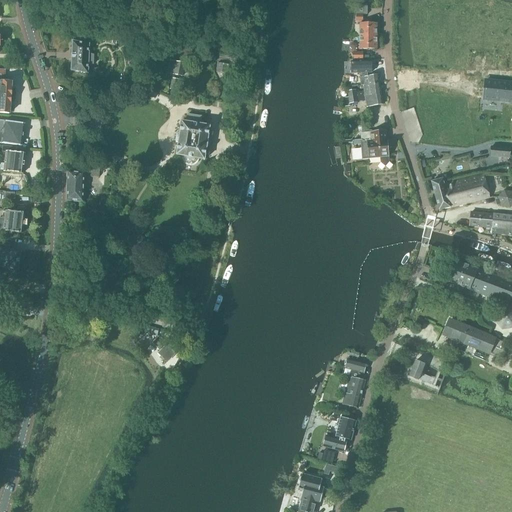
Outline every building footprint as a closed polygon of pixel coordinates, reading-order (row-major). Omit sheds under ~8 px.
[(367,7),(358,7),(356,21),(356,22),(363,22),(363,15),(367,15),(367,7)] [(377,24),(359,24),(359,37),(377,37),(377,24)] [(377,50),(377,37),(359,37),(359,50),(377,50)] [(71,71),(89,74),(89,65),(94,65),(94,55),(89,54),(90,45),(72,41),(71,71)] [(371,61),(351,61),(351,74),(361,73),(362,78),(360,78),(361,86),(363,86),(363,88),(380,85),(379,75),(368,77),(367,73),(372,73),(371,61)] [(183,77),(185,63),(176,62),(176,63),(173,62),(171,69),(175,71),(174,75),(183,77)] [(227,75),(229,65),(218,63),(216,73),(227,75)] [(5,71),(0,70),(0,95),(11,96),(12,83),(4,82),(5,71)] [(185,81),(171,78),(169,89),(182,92),(185,81)] [(511,84),(485,81),(483,99),(511,102),(511,84)] [(382,96),(380,85),(363,88),(364,92),(365,101),(366,107),(383,105),(382,96)] [(356,91),(347,92),(349,105),(357,103),(357,102),(365,101),(364,92),(356,93),(356,91)] [(11,96),(0,95),(0,113),(10,114),(11,96)] [(179,142),(176,156),(183,157),(182,158),(183,160),(183,162),(184,162),(184,163),(185,164),(186,165),(187,165),(189,166),(191,166),(193,166),(195,166),(196,164),(198,163),(198,161),(199,159),(204,160),(207,142),(210,127),(200,125),(201,117),(188,115),(187,123),(182,122),(180,135),(177,134),(176,142),(179,142)] [(0,133),(3,134),(1,143),(22,146),(25,124),(0,121),(0,133)] [(387,141),(387,131),(360,133),(361,140),(354,141),(355,146),(361,145),(362,160),(380,158),(381,163),(385,167),(389,162),(388,148),(392,148),(391,141),(387,141)] [(510,149),(491,147),(490,157),(509,158),(510,149)] [(4,164),(2,164),(1,171),(23,174),(25,154),(15,153),(6,152),(4,164)] [(68,172),(66,201),(84,202),(86,173),(68,172)] [(490,198),(484,175),(459,181),(461,187),(462,187),(466,204),(490,198)] [(431,182),(439,211),(450,208),(445,185),(443,179),(431,182)] [(461,187),(459,181),(445,185),(450,208),(451,208),(466,204),(462,187),(461,187)] [(497,196),(500,206),(510,207),(511,204),(511,190),(504,189),(497,196)] [(15,203),(16,195),(4,194),(3,202),(15,203)] [(0,230),(23,233),(25,214),(6,212),(5,218),(0,217),(0,230)] [(511,216),(471,213),(470,226),(492,229),(491,233),(511,235),(511,216)] [(10,244),(2,242),(0,254),(0,266),(17,270),(18,271),(18,269),(21,253),(21,252),(9,250),(10,244)] [(448,282),(478,293),(485,273),(456,262),(448,282)] [(511,298),(511,283),(485,273),(478,293),(505,304),(504,308),(500,309),(495,320),(502,330),(511,328),(511,309),(511,308),(508,308),(511,298)] [(495,339),(450,320),(444,335),(468,345),(470,340),(479,344),(477,349),(489,354),(495,339)] [(159,330),(148,326),(145,334),(148,335),(149,333),(154,334),(153,336),(156,336),(159,330)] [(153,344),(160,351),(158,353),(167,363),(177,352),(176,350),(181,345),(174,339),(169,343),(161,335),(153,344)] [(364,373),(366,365),(347,360),(345,369),(352,370),(343,405),(358,408),(365,381),(357,379),(359,372),(364,373)] [(422,373),(424,369),(425,364),(415,360),(409,377),(419,381),(419,380),(420,379),(431,383),(433,377),(422,373)] [(352,421),(353,417),(342,414),(339,425),(335,424),(334,429),(337,429),(335,436),(351,441),(356,422),(352,421)] [(335,438),(332,446),(348,449),(349,441),(335,438)] [(333,466),(331,472),(340,474),(341,468),(333,466)] [(322,480),(302,475),(298,489),(303,490),(300,503),(303,504),(300,511),(301,511),(312,511),(315,501),(320,503),(324,487),(320,486),(322,480)]
